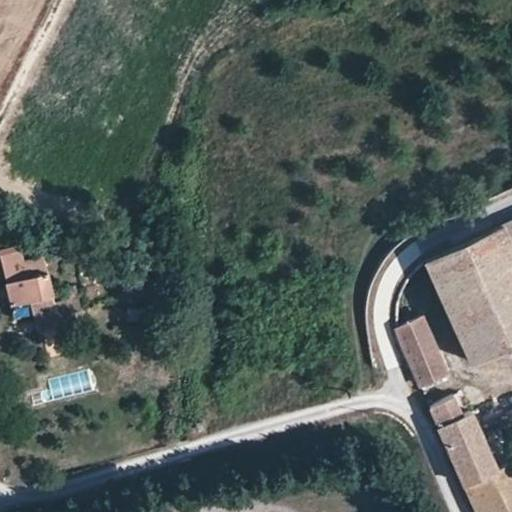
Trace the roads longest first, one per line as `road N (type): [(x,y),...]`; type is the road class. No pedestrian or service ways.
road 1 (unclassified): [(459,511),(397,391),(0,505)]
road 2 (track): [(0,110),(52,0)]
